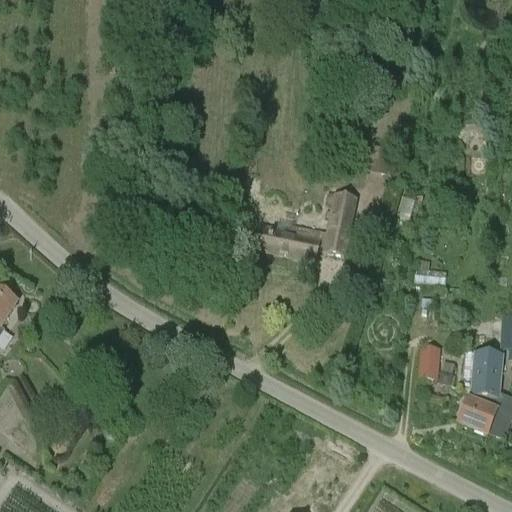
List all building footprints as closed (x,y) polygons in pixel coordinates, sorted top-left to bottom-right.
[(313,119),(333,119),(335,79),(315,79),(313,119)] [(315,266),(317,255),(343,260),(355,202),(333,197),(326,236),(320,235),(291,230),(289,238),(258,232),(253,254),(315,266)] [(400,220),(412,222),(415,200),(403,199),(400,220)] [(0,336),(3,332),(0,330),(16,306),(0,295),(0,336)] [(511,323),(502,323),(502,339),(511,339),(511,323)] [(420,352),(418,382),(437,384),(439,353),(420,352)] [(486,440),(488,437),(502,443),(502,445),(503,445),(511,422),(511,403),(497,398),(501,359),(473,356),(469,400),(481,401),(478,408),(466,403),(456,428),(486,440)]
